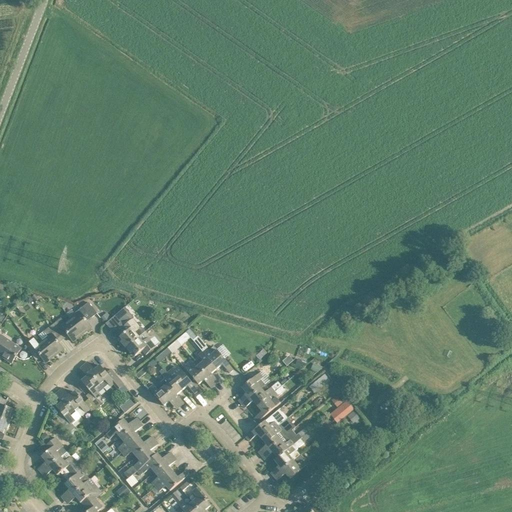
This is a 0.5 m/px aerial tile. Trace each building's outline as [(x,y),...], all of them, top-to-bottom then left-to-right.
[(70,318),(82,335),(92,328),(82,315),(87,312),(92,318),(97,314),(88,302),(74,313),(71,309),(66,313),(70,318)] [(118,313),(109,321),(117,330),(126,322),(118,313)] [(105,314),(101,317),(105,322),(109,319),(105,314)] [(61,318),(52,325),(61,336),(66,333),(73,342),(82,335),(70,318),(65,323),(61,318)] [(121,343),(126,348),(139,336),(135,332),(141,327),(133,319),(123,328),(126,332),(120,337),(123,341),(121,343)] [(42,340),(55,356),(64,349),(56,340),(61,336),(52,325),(38,335),(42,340)] [(139,336),(126,348),(131,354),(133,353),(136,356),(142,351),(146,355),(160,343),(156,337),(152,341),(149,337),(150,336),(145,331),(139,336)] [(1,336),(0,337),(0,355),(12,363),(21,350),(1,336)] [(202,351),(217,369),(222,365),(224,367),(228,364),(213,346),(210,349),(208,350),(207,348),(207,347),(198,336),(193,340),(202,351)] [(34,339),(24,346),(33,358),(38,354),(46,363),(55,356),(42,340),(37,344),(34,339)] [(203,361),(198,365),(209,379),(213,376),(212,374),(217,369),(202,351),(197,354),(203,361)] [(188,362),(183,366),(198,385),(204,380),(206,382),(209,379),(198,365),(193,369),(188,362)] [(176,364),(167,372),(182,391),(188,386),(189,388),(193,385),(176,364)] [(93,368),(90,371),(103,388),(108,384),(110,387),(114,385),(118,390),(124,385),(111,370),(107,373),(100,366),(95,370),(93,368)] [(146,366),(135,375),(139,379),(149,370),(146,366)] [(182,391),(167,372),(166,373),(163,369),(159,372),(163,376),(165,378),(160,383),(161,383),(160,383),(175,400),(179,397),(177,395),(182,391)] [(86,396),(89,399),(97,408),(101,404),(97,399),(101,395),(98,392),(103,388),(90,371),(85,375),(87,377),(82,382),(91,392),(86,396)] [(245,395),(248,399),(265,385),(261,379),(264,377),(260,373),(242,388),(247,394),(245,395)] [(325,375),(311,387),(316,393),(324,386),(330,382),(325,375)] [(175,400),(160,383),(156,387),(153,384),(148,388),(164,406),(169,402),(171,404),(175,400)] [(275,392),(279,389),(275,384),(269,389),(265,385),(248,399),(251,403),(253,401),(258,407),(275,392)] [(334,386),(328,391),(331,395),(338,389),(334,386)] [(260,414),(263,418),(281,403),(276,398),(282,393),(279,389),(275,392),(258,407),(262,412),(260,414)] [(68,395),(64,398),(80,417),(85,413),(89,410),(92,413),(97,409),(97,408),(89,399),(84,403),(75,392),(70,397),(68,395)] [(343,394),(338,398),(336,396),(331,400),(337,408),(347,399),(343,394)] [(0,418),(10,423),(13,415),(11,414),(13,410),(5,407),(7,401),(0,398),(0,418)] [(75,421),(80,417),(64,398),(60,401),(62,403),(56,408),(66,419),(62,423),(70,433),(75,429),(72,425),(76,421),(75,421)] [(130,398),(120,406),(124,412),(134,404),(130,398)] [(354,410),(347,401),(330,415),(337,424),(354,410)] [(355,410),(348,416),(353,422),(360,417),(355,410)] [(257,435),(262,440),(287,419),(286,419),(283,414),(276,420),(272,416),(246,438),(249,442),(257,435)] [(287,419),(262,440),(267,445),(264,447),(268,451),(292,431),(296,427),(288,417),(286,419),(287,419)] [(0,432),(3,434),(5,430),(7,431),(10,423),(0,418),(0,432)] [(116,426),(106,435),(110,439),(117,434),(121,438),(134,427),(131,424),(129,425),(124,420),(116,426)] [(292,431),(268,451),(271,455),(273,453),(277,458),(278,458),(301,439),(300,439),(310,430),(306,426),(296,435),(292,431)] [(134,427),(121,438),(125,443),(118,449),(122,453),(139,438),(135,433),(137,431),(134,427)] [(70,433),(78,442),(80,441),(74,434),(77,432),(74,430),(70,433)] [(50,438),(45,433),(40,437),(44,443),(50,438)] [(49,451),(42,457),(47,463),(44,464),(48,468),(67,452),(56,438),(46,446),(49,451)] [(95,443),(103,453),(109,447),(101,438),(95,443)] [(139,438),(122,453),(126,458),(132,452),(136,457),(149,446),(146,442),(144,444),(139,438)] [(278,458),(277,458),(274,461),(279,466),(277,468),(280,472),(300,455),(296,450),(304,443),(301,439),(278,458)] [(149,446),(136,457),(140,462),(134,467),(137,471),(155,457),(150,451),(152,450),(149,446)] [(67,452),(48,468),(51,472),(53,470),(57,476),(61,473),(64,478),(79,465),(67,452)] [(155,457),(137,471),(137,472),(140,469),(144,473),(151,468),(154,473),(168,462),(164,458),(162,460),(158,454),(155,457)] [(300,455),(280,472),(283,476),(285,474),(290,480),(309,464),(304,459),(300,455)] [(168,462),(154,473),(159,478),(152,483),(156,487),(173,473),(169,467),(171,465),(168,462)] [(79,465),(64,478),(68,482),(65,485),(69,490),(67,492),(71,496),(90,479),(79,465)] [(173,473),(156,487),(159,492),(166,486),(170,491),(183,480),(180,476),(178,478),(173,473)] [(133,474),(126,480),(132,486),(138,481),(133,474)] [(90,479),(71,496),(74,500),(76,498),(81,503),(82,502),(85,507),(95,499),(94,497),(101,492),(90,479)] [(196,488),(192,492),(197,499),(192,503),(200,511),(206,511),(205,510),(211,506),(196,488)] [(97,511),(103,508),(95,499),(85,507),(89,511),(88,511),(97,511)] [(200,511),(192,503),(187,507),(182,500),(178,504),(180,507),(184,511),(200,511)]
